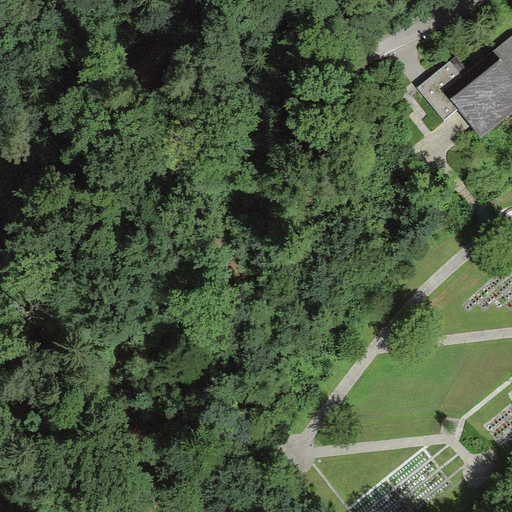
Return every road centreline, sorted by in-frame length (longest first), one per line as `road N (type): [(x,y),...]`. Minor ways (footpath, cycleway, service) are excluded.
road 1 (track): [(464,0),(158,142),(76,193),(0,270)]
road 2 (track): [(158,142),(145,80),(191,0)]
